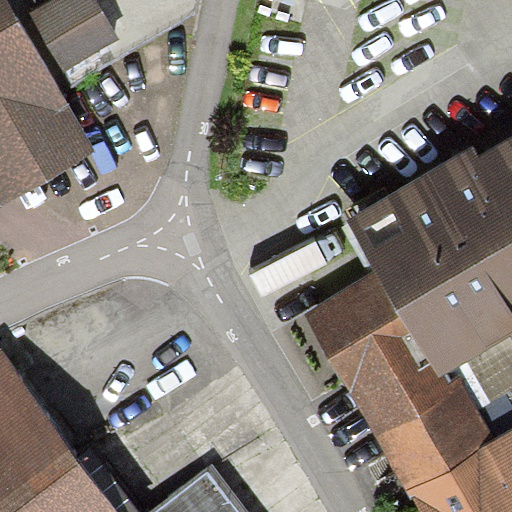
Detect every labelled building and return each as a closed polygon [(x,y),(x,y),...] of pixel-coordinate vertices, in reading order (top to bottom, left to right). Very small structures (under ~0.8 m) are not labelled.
[(0,0),(0,185),(3,191),(91,137),(7,0),(0,0)] [(98,0),(45,0),(27,11),(58,64),(116,30),(98,0)] [(333,0),(343,12),(357,0),(333,0)] [(511,122),(357,216),(405,302),(435,344),(511,296),(511,122)] [(435,344),(405,302),(327,341),(407,469),(484,424),(435,344)] [(120,511),(6,357),(0,361),(0,511),(120,511)] [(511,511),(511,407),(484,424),(407,469),(432,511),(511,511)] [(239,511),(200,458),(127,511),(239,511)]
